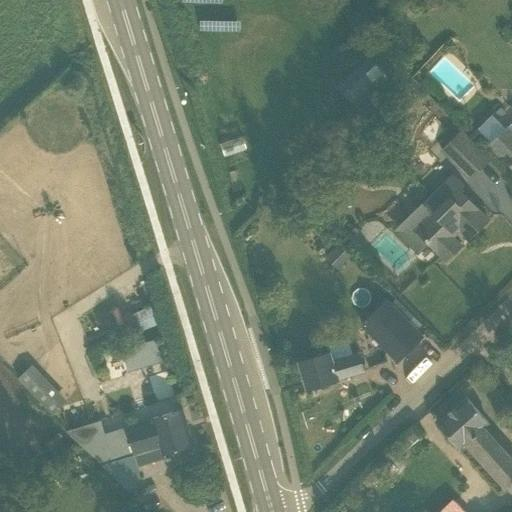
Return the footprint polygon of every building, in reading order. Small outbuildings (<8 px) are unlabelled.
[(377,50),(340,84),(364,111),(376,100),(375,99),(402,75),(394,67),(393,68),(377,50)] [(507,153),(503,156),(511,165),(511,129),(510,132),(505,127),(493,139),(507,153)] [(489,159),(461,130),(442,149),(470,178),(489,159)] [(432,213),(416,228),(429,242),(447,260),(462,245),(453,236),(460,228),(469,238),(489,219),(475,205),(459,188),(463,185),(452,173),(422,202),(432,213)] [(348,219),(342,225),(352,236),(359,230),(348,219)] [(339,243),(327,256),(327,257),(339,268),(351,255),(339,243)] [(434,254),(428,247),(422,253),(428,260),(434,254)] [(399,361),(425,335),(388,296),(361,321),(399,361)] [(364,369),(358,351),(334,358),(332,351),(299,360),(307,387),(339,378),(339,377),(364,369)] [(65,402),(30,365),(18,377),(53,414),(65,402)] [(466,397),(438,422),(461,448),(466,443),(506,488),(508,487),(511,491),(511,459),(485,428),(490,423),(466,397)] [(64,410),(69,424),(89,417),(84,403),(64,410)] [(113,461),(103,464),(124,482),(141,477),(140,474),(138,466),(134,454),(160,447),(162,453),(164,453),(194,444),(183,408),(164,414),(105,433),(104,433),(113,461)] [(413,431),(401,442),(406,449),(419,437),(413,431)] [(46,444),(55,456),(67,446),(57,435),(46,444)]
